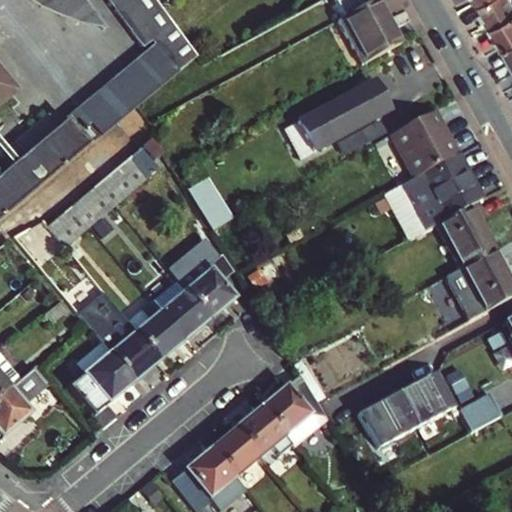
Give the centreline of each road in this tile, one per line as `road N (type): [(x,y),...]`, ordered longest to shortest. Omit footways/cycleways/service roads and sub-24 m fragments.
road 1 (residential): [(60,511),(250,351)]
road 2 (tertiary): [(511,148),(429,0)]
